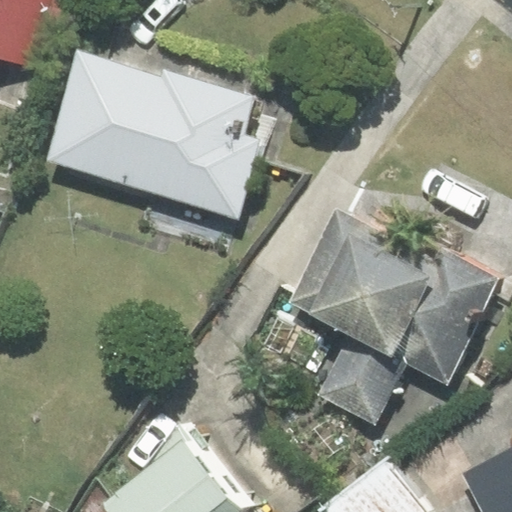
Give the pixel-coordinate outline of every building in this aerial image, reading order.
[(0,0),(0,55),(30,65),(51,0),(0,0)] [(163,79),(81,55),(50,159),(237,214),(259,140),(243,135),(255,98),(165,71),(163,79)] [(405,360),(447,380),(497,279),(442,252),(436,264),(337,215),(291,307),(347,335),(318,394),(375,422),(405,360)] [(147,474),(106,505),(111,511),(243,511),(245,511),(180,428),(147,474)] [(511,511),(511,448),(463,474),(482,511),(511,511)] [(386,460),(322,510),(323,511),(422,511),(425,510),(386,460)]
